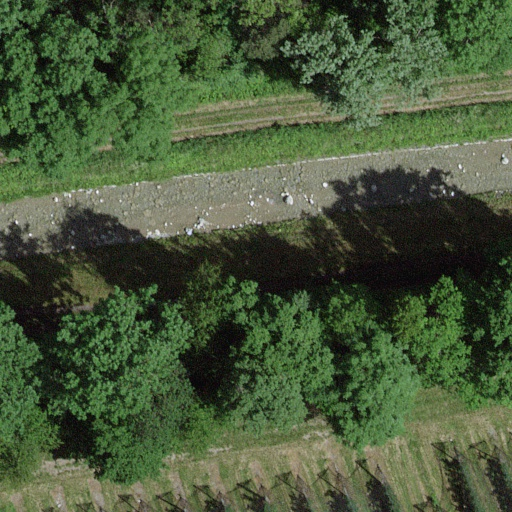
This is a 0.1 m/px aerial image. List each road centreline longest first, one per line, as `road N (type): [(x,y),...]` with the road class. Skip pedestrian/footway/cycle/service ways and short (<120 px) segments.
road 1 (track): [(511,388),(0,466)]
road 2 (track): [(511,274),(0,336)]
road 3 (track): [(511,89),(0,147)]
